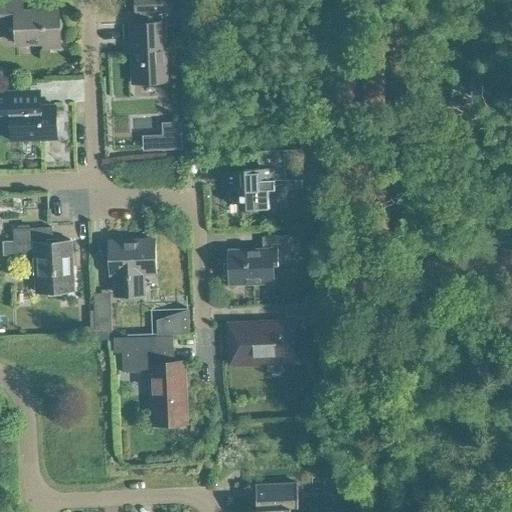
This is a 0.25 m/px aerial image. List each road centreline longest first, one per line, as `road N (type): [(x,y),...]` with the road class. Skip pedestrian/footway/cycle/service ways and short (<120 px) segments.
road 1 (residential): [(205,368),(192,203),(128,200),(90,188)]
road 2 (residential): [(29,503),(201,496),(214,511)]
road 3 (residential): [(90,188),(88,3)]
road 4 (residential): [(29,503),(24,403),(0,374)]
